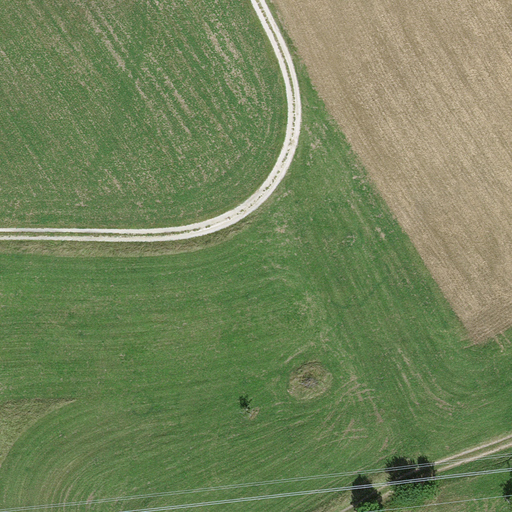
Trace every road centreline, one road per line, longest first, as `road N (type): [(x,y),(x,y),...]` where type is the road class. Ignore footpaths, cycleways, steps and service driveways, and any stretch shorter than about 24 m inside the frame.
road 1 (track): [(252,0),(285,75),(291,118),(263,193),(222,223),(180,233),(0,234)]
road 2 (track): [(511,442),(354,511)]
